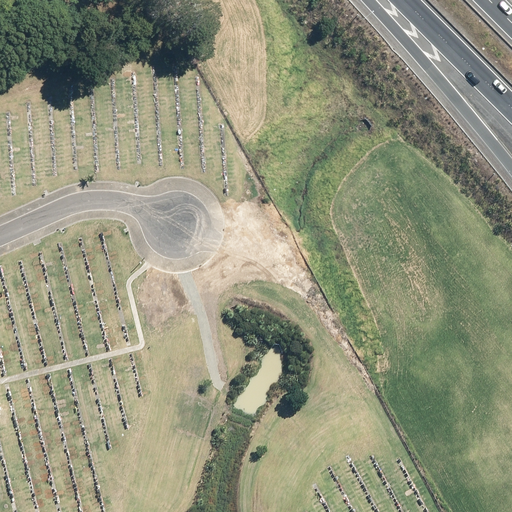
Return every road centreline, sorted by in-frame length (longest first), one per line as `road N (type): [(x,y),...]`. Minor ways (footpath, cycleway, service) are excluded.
road 1 (motorway): [(511,170),(369,0)]
road 2 (motorway): [(511,114),(398,0)]
